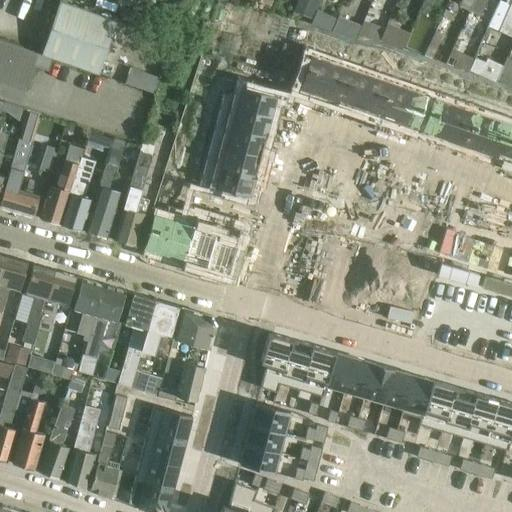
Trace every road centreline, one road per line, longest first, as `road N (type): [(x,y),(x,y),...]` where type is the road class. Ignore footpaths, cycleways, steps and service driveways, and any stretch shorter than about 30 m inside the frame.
road 1 (residential): [(242,303),(281,158),(345,123),(511,175)]
road 2 (residential): [(242,303),(511,381)]
road 3 (residential): [(0,233),(242,303)]
road 4 (residential): [(190,511),(242,303)]
